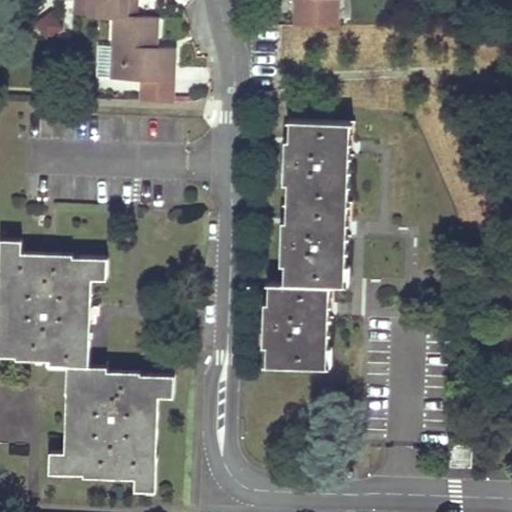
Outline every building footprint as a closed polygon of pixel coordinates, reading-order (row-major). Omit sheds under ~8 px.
[(88,13),(88,0),(72,0),(72,13),(88,13)] [(88,0),(88,13),(113,14),(127,15),(127,0),(88,0)] [(127,0),(127,15),(136,15),(136,0),(127,0)] [(293,0),(293,27),(336,26),(337,0),(293,0)] [(174,81),(175,48),(157,48),(158,16),(136,15),(127,15),(113,14),(112,47),(111,64),(124,65),(124,79),(141,80),(174,81)] [(111,64),(112,47),(97,46),(96,77),(110,78),(111,64)] [(124,65),(111,64),(110,78),(110,79),(124,79),(124,65)] [(174,81),(141,80),(140,99),(173,100),(174,81)] [(283,218),(282,240),(281,262),(286,261),(285,282),(270,281),(270,301),(266,300),(264,343),(268,342),(267,362),(324,365),(329,283),(343,283),(350,120),(291,118),(290,137),(286,137),(284,180),(288,180),(287,218),(283,218)] [(0,352),(17,353),(17,356),(50,358),(50,361),(69,362),(65,450),(51,449),(49,468),(83,470),(83,474),(135,476),(135,486),(155,487),(159,393),(173,393),(174,373),(140,371),(140,369),(106,368),(106,364),(87,363),(91,275),(105,275),(106,256),(72,254),(72,251),(21,249),(21,238),(2,237),(0,287),(0,352)] [(451,445),(451,455),(451,465),(470,465),(470,445),(451,445)]
